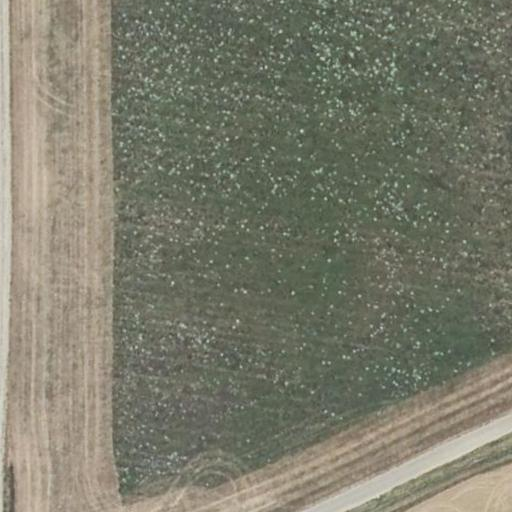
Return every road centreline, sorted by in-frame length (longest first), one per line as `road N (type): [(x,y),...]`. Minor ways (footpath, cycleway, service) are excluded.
road 1 (track): [(0,511),(3,0)]
road 2 (unclassified): [(511,424),(318,511)]
